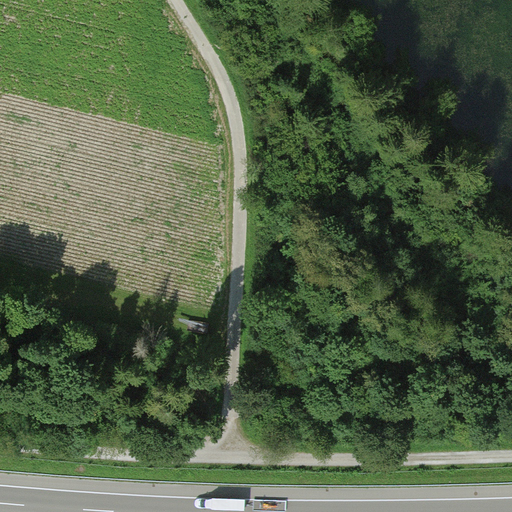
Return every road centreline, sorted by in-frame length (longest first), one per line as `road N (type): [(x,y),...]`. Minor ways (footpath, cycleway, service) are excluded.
road 1 (track): [(511,457),(72,455),(0,447)]
road 2 (track): [(235,458),(238,121),(216,63),(177,0)]
